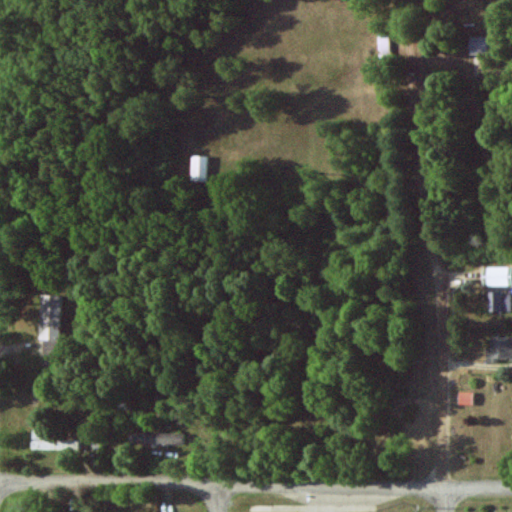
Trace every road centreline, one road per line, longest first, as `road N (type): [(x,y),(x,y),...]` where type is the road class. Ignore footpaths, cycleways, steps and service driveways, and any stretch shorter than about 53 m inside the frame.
road 1 (residential): [(0,482),(511,488)]
road 2 (residential): [(444,511),(449,273)]
